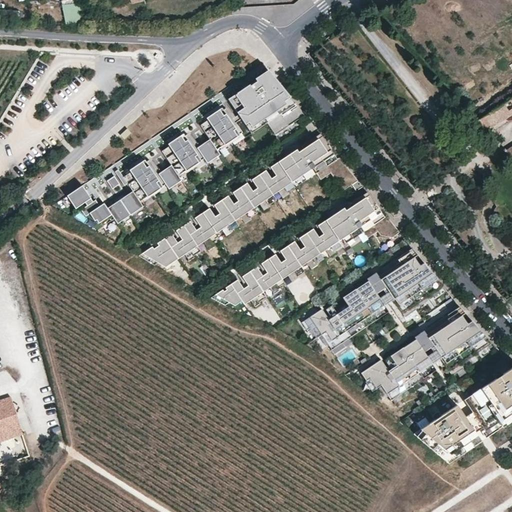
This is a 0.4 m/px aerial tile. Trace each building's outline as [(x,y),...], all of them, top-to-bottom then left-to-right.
[(81,0),(56,0),(54,0),(60,22),(85,16),(81,0)] [(304,114),(295,103),(291,106),(285,98),(288,96),(268,72),(256,80),(257,81),(250,86),(251,87),(230,101),(238,114),(241,118),(247,126),(263,116),(267,122),(275,134),(304,114)] [(228,99),(230,101),(251,87),(250,86),(249,84),(228,99)] [(295,103),(288,96),(285,98),(291,106),(295,103)] [(511,99),(477,121),(486,131),(511,115),(511,99)] [(236,122),(234,119),(236,117),(235,116),(228,106),(226,107),(223,109),(212,117),(203,123),(200,125),(210,139),(217,149),(220,147),(230,141),(240,134),(243,132),(236,122)] [(212,117),(223,109),(222,107),(202,121),(203,123),(212,117)] [(251,133),(267,122),(263,116),(247,126),(251,133)] [(197,147),(195,145),(198,143),(190,132),(184,136),(171,145),(165,149),(162,151),(171,165),(178,175),(182,173),(187,169),(191,166),(201,160),(204,158),(197,147)] [(171,145),(184,136),(183,133),(164,147),(165,149),(171,145)] [(272,170),(278,179),(273,182),(268,173),(266,170),(252,180),(254,182),(260,191),(255,194),(249,186),(247,183),(233,193),(235,195),(240,204),(236,207),(230,199),(228,196),(214,205),(216,208),(222,216),(217,220),(211,211),(209,208),(195,218),(197,221),(202,230),(198,233),(192,224),(190,221),(176,231),(180,236),(182,240),(178,243),(175,239),(172,234),(158,243),(159,246),(154,249),(153,247),(139,256),(149,261),(152,259),(159,263),(162,261),(166,267),(190,251),(193,255),(195,253),(196,255),(201,251),(197,246),(208,239),(211,242),(213,241),(214,242),(219,239),(216,233),(227,226),(229,229),(231,228),(233,230),(239,226),(235,220),(246,213),(249,217),(251,215),(252,217),(257,213),(254,208),(265,200),(267,204),(269,203),(270,205),(276,200),(273,195),(284,188),(286,191),(288,190),(289,192),(295,187),(292,182),(303,175),(305,178),(307,177),(309,179),(317,173),(321,180),(331,173),(343,191),(358,181),(354,176),(340,157),(337,159),(329,146),(329,145),(321,134),(302,146),(304,149),(310,157),(304,161),(299,152),(297,149),(270,167),(272,170)] [(231,142),(241,136),(240,134),(230,141),(231,142)] [(217,149),(210,139),(199,146),(197,147),(204,158),(207,163),(220,154),(217,149)] [(230,141),(220,147),(221,149),(231,142),(230,141)] [(310,157),(304,149),(299,152),(304,161),(310,157)] [(166,184),(159,173),(157,171),(159,169),(152,158),(149,159),(133,170),(127,175),(123,177),(133,191),(140,201),(143,199),(153,192),(166,184)] [(145,159),(125,173),(127,175),(133,170),(146,161),(145,159)] [(201,160),(191,166),(193,168),(203,162),(201,160)] [(178,175),(171,165),(161,172),(159,173),(166,184),(169,189),(182,180),(178,175)] [(187,169),(182,173),(183,175),(193,168),(191,166),(187,169)] [(278,179),(272,170),(268,173),(273,182),(278,179)] [(305,178),(303,175),(292,182),(295,187),(309,179),(307,177),(305,178)] [(260,191),(254,182),(249,186),(255,194),(260,191)] [(76,209),(91,198),(82,185),(67,196),(76,209)] [(163,186),(153,192),(154,194),(164,188),(163,186)] [(286,191),(284,188),(273,195),(276,200),(289,192),(288,190),(286,191)] [(118,223),(143,206),(140,201),(133,191),(107,208),(114,218),(118,223)] [(153,192),(143,199),(145,201),(154,194),(153,192)] [(339,241),(342,238),(350,234),(352,237),(354,236),(355,238),(363,232),(368,238),(378,231),(380,235),(392,237),(400,232),(367,192),(349,205),(351,207),(357,216),(352,219),(346,211),(344,208),(318,225),(326,237),(321,240),(315,231),(313,229),(299,238),(307,250),(302,253),(296,244),(294,241),(280,251),(282,254),(288,262),(283,266),(277,257),(275,254),(261,264),(263,266),(269,275),(264,278),(259,269),(257,267),(242,277),(244,279),(250,288),(245,291),(238,280),(232,283),(227,287),(229,289),(225,291),(224,289),(211,298),(225,306),(229,303),(235,306),(242,302),(244,305),(250,300),(255,297),(258,301),(260,299),(261,301),(267,297),(263,292),(275,284),(277,287),(279,286),(280,288),(286,284),(282,279),(294,271),(296,275),(298,273),(299,275),(304,272),(301,266),(313,259),(315,262),(317,261),(318,262),(323,259),(320,254),(332,246),(334,249),(336,248),(337,249),(342,246),(339,241)] [(240,204),(235,195),(230,199),(236,207),(240,204)] [(107,208),(104,203),(100,206),(96,200),(81,210),(86,216),(92,212),(99,223),(101,222),(103,226),(114,218),(107,208)] [(267,204),(265,200),(254,208),(257,213),(270,205),(269,203),(267,204)] [(357,216),(351,207),(346,211),(352,219),(357,216)] [(222,216),(216,208),(211,211),(217,220),(222,216)] [(249,217),(246,213),(235,220),(239,226),(252,217),(251,215),(249,217)] [(202,230),(197,221),(192,224),(198,233),(202,230)] [(229,229),(227,226),(216,233),(219,239),(233,230),(231,228),(229,229)] [(326,237),(320,228),(315,231),(321,240),(326,237)] [(342,238),(346,244),(353,239),(352,237),(350,234),(342,238)] [(211,242),(208,239),(197,246),(201,251),(214,242),(213,241),(211,242)] [(307,250),(301,241),(296,244),(302,253),(307,250)] [(320,254),(323,259),(337,249),(336,248),(334,249),(332,246),(320,254)] [(195,253),(193,255),(190,251),(185,254),(189,259),(196,255),(195,253)] [(410,309),(439,289),(408,251),(376,272),(379,276),(371,281),(369,277),(363,281),(364,284),(339,301),(343,307),(332,314),(326,306),(320,310),(326,318),(323,320),(318,312),(298,325),(303,333),(307,330),(314,340),(318,337),(328,352),(360,331),(356,325),(368,316),(381,308),(376,301),(384,295),(389,302),(393,308),(395,311),(401,320),(412,312),(410,309)] [(288,262),(282,254),(277,257),(283,266),(288,262)] [(301,266),(304,272),(318,262),(317,261),(315,262),(313,259),(301,266)] [(269,275),(263,266),(259,269),(264,278),(269,275)] [(282,279),(286,284),(299,275),(298,273),(296,275),(294,271),(282,279)] [(250,288),(244,279),(240,282),(245,291),(250,288)] [(263,292),(267,297),(280,288),(279,286),(277,287),(275,284),(263,292)] [(381,308),(389,302),(384,295),(376,301),(381,308)] [(250,300),(254,306),(261,301),(260,299),(258,301),(255,297),(250,300)] [(372,323),(385,314),(381,308),(368,316),(372,323)] [(482,339),(456,309),(424,331),(427,335),(429,337),(421,343),(420,341),(415,345),(413,341),(387,359),(391,365),(386,368),(383,370),(379,364),(378,362),(358,375),(363,383),(366,381),(373,391),(377,388),(388,403),(398,396),(408,389),(404,383),(416,375),(429,366),(424,359),(432,354),(437,361),(441,367),(449,378),(460,370),(457,367),(489,346),(482,339)] [(360,331),(372,323),(368,316),(356,325),(360,331)] [(303,333),(310,343),(314,340),(307,330),(303,333)] [(429,366),(437,361),(432,354),(424,359),(429,366)] [(416,375),(420,381),(433,372),(429,366),(416,375)] [(495,422),(498,420),(501,418),(502,420),(509,416),(508,414),(511,410),(511,367),(502,374),(507,381),(501,386),(496,379),(467,398),(464,400),(473,413),(484,430),(495,422)] [(496,379),(502,374),(500,370),(493,374),(496,379)] [(501,386),(507,381),(502,374),(496,379),(501,386)] [(416,375),(404,383),(408,389),(420,381),(416,375)] [(363,383),(370,393),(373,391),(366,381),(363,383)] [(0,441),(1,441),(2,443),(23,436),(11,396),(0,399),(0,441)] [(466,418),(457,405),(454,407),(441,415),(445,420),(441,422),(442,424),(439,426),(434,420),(430,423),(426,425),(418,431),(410,436),(438,459),(446,465),(454,460),(451,455),(471,441),(474,446),(482,441),(476,434),(471,426),(466,418)] [(434,420),(441,415),(438,411),(432,416),(434,420)] [(466,418),(471,426),(476,434),(480,432),(484,429),(473,413),(466,418)] [(445,420),(441,415),(434,420),(439,426),(442,424),(441,422),(445,420)] [(511,420),(509,416),(502,420),(506,425),(511,420)] [(414,425),(418,431),(426,425),(422,419),(414,425)] [(489,436),(500,429),(495,422),(484,430),(489,436)] [(454,460),(474,446),(471,441),(451,455),(454,460)]
